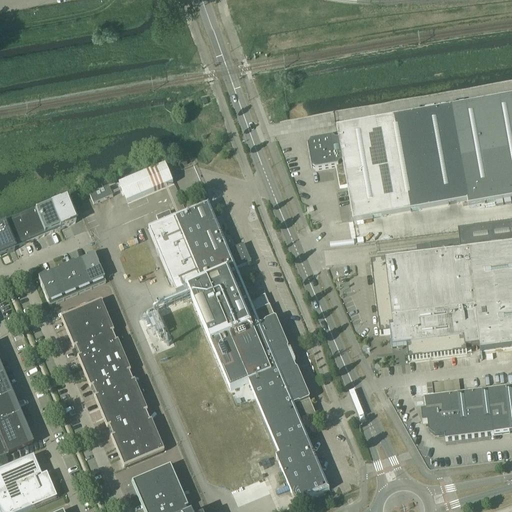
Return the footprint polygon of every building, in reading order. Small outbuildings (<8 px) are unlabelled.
[(308,146),(307,146),(311,169),(312,169),(315,171),(315,172),(334,169),(335,168),(339,190),(347,188),(347,190),(353,223),(467,202),(468,207),(511,199),(511,97),(337,129),(336,129),(338,135),(339,141),(336,141),(333,139),(333,138),(310,142),(310,143),(308,146)] [(119,186),(127,204),(173,185),(165,167),(119,186)] [(90,197),(94,206),(113,198),(109,189),(90,197)] [(75,224),(65,201),(15,223),(0,228),(0,258),(14,252),(13,250),(75,224)] [(236,270),(228,252),(209,205),(149,230),(176,295),(187,290),(231,392),(249,384),(280,457),(276,459),(296,506),(329,491),(302,427),(317,420),(295,367),(296,366),(298,361),(296,356),(290,353),(289,354),(270,307),(254,313),(236,270)] [(169,212),(156,218),(158,223),(171,218),(169,212)] [(431,256),(371,264),(380,336),(390,335),(392,350),(399,349),(399,350),(400,350),(400,351),(401,351),(402,351),(402,350),(403,350),(403,349),(403,348),(407,348),(408,362),(467,355),(466,350),(479,348),(480,353),(511,348),(511,389),(424,401),(426,412),(421,413),(422,425),(427,424),(428,430),(430,430),(430,433),(435,437),(438,436),(439,438),(445,437),(445,442),(511,434),(511,226),(458,233),(459,243),(430,246),(431,256)] [(244,245),(228,252),(236,270),(251,264),(244,245)] [(85,261),(79,263),(91,291),(105,285),(99,270),(97,267),(97,266),(93,257),(85,259),(85,261)] [(72,264),(65,269),(77,296),(91,291),(79,263),(73,266),(72,264)] [(57,272),(52,275),(63,302),(77,296),(65,269),(57,270),(57,272)] [(63,302),(52,275),(45,277),(44,275),(39,279),(37,280),(41,290),(42,290),(43,293),(43,294),(49,308),(63,302)] [(100,303),(81,311),(85,322),(104,314),(100,303)] [(81,311),(60,320),(64,331),(85,322),(81,311)] [(104,314),(85,322),(89,332),(108,324),(104,314)] [(85,322),(64,331),(68,341),(89,332),(85,322)] [(108,324),(89,332),(94,341),(111,334),(112,334),(108,324)] [(89,332),(68,341),(72,350),(74,350),(94,341),(89,332)] [(94,341),(98,351),(115,344),(111,334),(94,341)] [(74,350),(78,360),(98,351),(94,341),(74,350)] [(115,344),(98,351),(102,361),(121,353),(117,343),(115,344)] [(78,360),(76,360),(81,370),(102,361),(98,351),(78,360)] [(121,353),(102,361),(106,371),(125,363),(121,353)] [(102,361),(81,370),(85,380),(106,371),(102,361)] [(125,363),(106,371),(110,381),(127,374),(129,373),(125,363)] [(106,371),(85,380),(89,390),(91,390),(110,381),(106,371)] [(110,381),(115,391),(132,384),(127,374),(110,381)] [(91,390),(95,400),(115,391),(110,381),(91,390)] [(132,384),(115,391),(119,401),(137,393),(133,383),(132,384)] [(0,401),(10,398),(6,388),(3,389),(0,390),(0,401)] [(95,400),(93,400),(97,410),(119,401),(115,391),(95,400)] [(137,393),(119,401),(123,411),(142,403),(137,393)] [(0,401),(0,413),(1,413),(1,412),(11,408),(14,407),(10,398),(0,401)] [(119,401),(97,410),(102,420),(123,411),(119,401)] [(142,403),(123,411),(127,421),(144,414),(146,413),(142,403)] [(0,448),(4,447),(24,439),(27,438),(25,435),(23,430),(21,425),(19,420),(14,407),(11,408),(1,412),(1,413),(0,413),(0,448)] [(123,411),(102,420),(106,430),(107,429),(127,421),(123,411)] [(127,421),(131,431),(148,424),(144,414),(127,421)] [(107,429),(112,439),(131,431),(127,421),(107,429)] [(148,424),(131,431),(136,441),(154,433),(150,423),(148,424)] [(112,439),(110,440),(114,450),(136,441),(131,431),(112,439)] [(154,433),(136,441),(140,451),(158,443),(154,433)] [(0,460),(6,458),(8,457),(31,448),(27,438),(24,439),(4,447),(0,448),(0,460)] [(136,441),(114,450),(118,460),(140,451),(136,441)] [(158,443),(140,451),(144,461),(163,454),(158,443)] [(140,451),(118,460),(123,470),(144,461),(140,451)] [(40,478),(32,458),(0,471),(0,511),(27,511),(56,500),(45,476),(40,478)] [(169,468),(150,476),(154,487),(173,479),(169,468)] [(150,476),(130,485),(135,495),(154,487),(150,476)] [(173,479),(154,487),(159,497),(178,489),(173,479)] [(154,487),(135,495),(139,505),(159,497),(154,487)] [(178,489),(159,497),(163,507),(182,499),(178,489)] [(159,497),(139,505),(142,511),(150,511),(163,507),(159,497)] [(182,499),(163,507),(164,511),(178,511),(184,510),(186,509),(182,499)]
